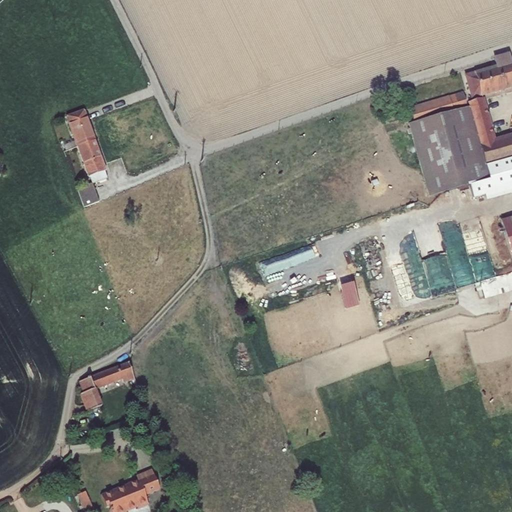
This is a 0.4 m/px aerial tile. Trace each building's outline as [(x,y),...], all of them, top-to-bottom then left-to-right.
[(486,94),(511,86),(511,52),(499,56),(501,65),(470,74),(477,96),(486,94)] [(415,106),(419,118),(470,103),(467,91),(415,106)] [(511,135),(499,139),(487,97),(473,101),(474,105),(413,122),(434,196),(511,173),(511,135)] [(83,110),(67,116),(78,147),(94,141),(83,110)] [(88,176),(89,176),(92,184),(107,179),(104,171),(105,171),(95,141),(94,141),(78,147),(88,176)] [(84,208),(99,202),(92,184),(77,189),(84,208)] [(511,224),(503,227),(511,261),(511,224)] [(511,273),(480,283),(484,297),(511,289),(511,273)] [(135,362),(85,381),(90,393),(86,394),(94,412),(110,406),(104,391),(140,378),(135,364),(135,363),(135,362)] [(154,504),(151,495),(166,489),(158,469),(142,476),(144,479),(134,483),(134,485),(120,491),(119,489),(107,494),(112,506),(115,505),(117,511),(132,511),(143,507),(144,509),(154,504)] [(83,495),(90,511),(94,511),(99,510),(91,492),(83,495)]
